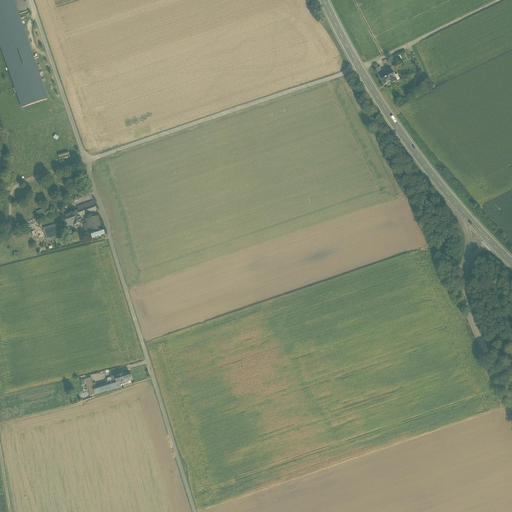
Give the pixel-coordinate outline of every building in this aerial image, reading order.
[(9,0),(0,3),(0,45),(21,108),(47,99),(12,0),(9,0)] [(394,61),(391,63),(393,66),(402,62),(399,56),(392,59),(394,61)] [(384,77),(387,83),(390,82),(391,83),(398,80),(393,71),(387,74),(383,65),(375,69),(380,79),(384,77)] [(68,152),(57,155),(59,162),(70,159),(68,152)] [(81,206),(82,210),(94,206),(94,203),(93,203),(92,202),(81,206)] [(82,210),(78,211),(77,212),(78,216),(96,210),(94,206),(82,210)] [(48,207),(35,212),(37,217),(50,211),(48,207)] [(77,212),(62,217),(66,228),(80,223),(78,216),(77,212)] [(98,217),(95,218),(86,221),(87,225),(85,226),(87,230),(88,230),(90,233),(102,229),(98,217)] [(50,228),(43,230),(46,240),(58,236),(55,227),(50,229),(50,228)] [(91,238),(104,234),(102,229),(90,233),(91,238)] [(114,377),(115,381),(117,385),(120,384),(131,380),(129,372),(114,377)] [(107,383),(100,386),(102,392),(121,387),(120,384),(117,385),(115,381),(107,383)] [(94,395),(102,392),(100,386),(93,388),(94,395)]
